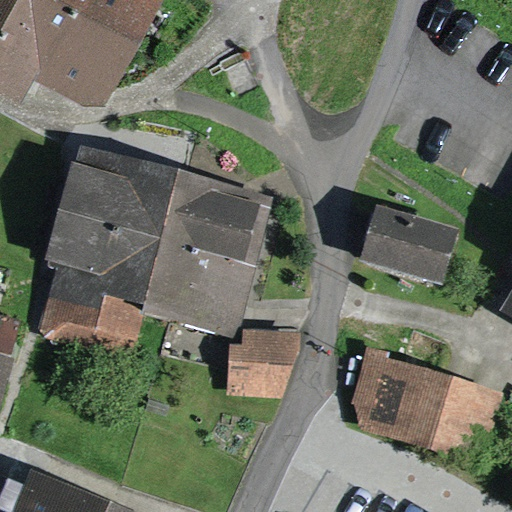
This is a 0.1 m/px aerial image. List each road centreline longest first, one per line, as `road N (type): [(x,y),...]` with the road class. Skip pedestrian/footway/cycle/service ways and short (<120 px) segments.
road 1 (residential): [(238,511),(300,374),(331,194)]
road 2 (residential): [(331,194),(385,88),(407,0)]
road 3 (residential): [(153,95),(226,110),(302,150)]
road 4 (residential): [(0,97),(23,109),(81,115),(153,95)]
road 5 (residential): [(257,6),(302,150)]
road 6 (residential): [(246,17),(153,95)]
